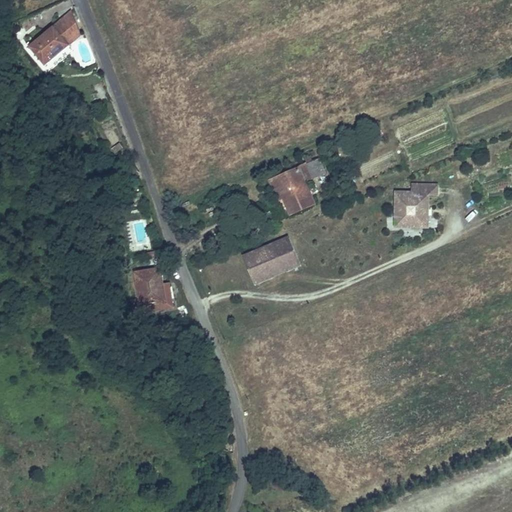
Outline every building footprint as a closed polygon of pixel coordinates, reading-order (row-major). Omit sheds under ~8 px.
[(43,69),(81,40),(72,15),(28,49),(43,69)] [(315,159),(302,165),(308,178),(321,172),(315,159)] [(293,168),(269,179),(285,213),(309,202),(293,168)] [(428,208),(428,194),(437,194),(437,184),(411,184),(411,191),(411,194),(396,195),(396,227),(428,226),(428,212),(425,212),(425,208),(428,208)] [(246,260),(257,286),(301,266),(290,240),(246,260)] [(139,276),(148,308),(166,304),(163,292),(169,291),(162,270),(139,276)] [(269,486),(280,492),(284,483),(273,477),(269,486)]
